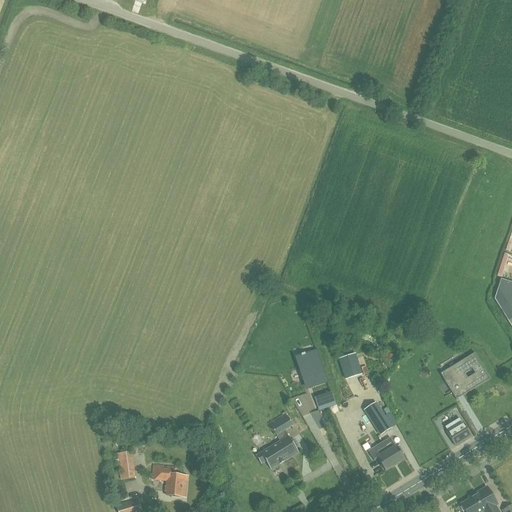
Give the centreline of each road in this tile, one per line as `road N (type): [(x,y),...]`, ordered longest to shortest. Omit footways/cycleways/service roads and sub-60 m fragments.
road 1 (unclassified): [(511,154),(83,0)]
road 2 (secondary): [(367,511),(511,426)]
